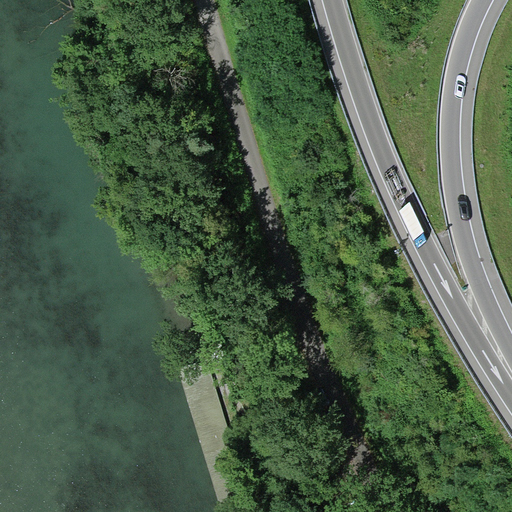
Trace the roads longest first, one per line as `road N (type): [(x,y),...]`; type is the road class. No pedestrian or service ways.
road 1 (motorway): [(333,0),(398,187),(511,395)]
road 2 (motorway): [(511,351),(472,264),(452,162),(460,57),(484,0)]
